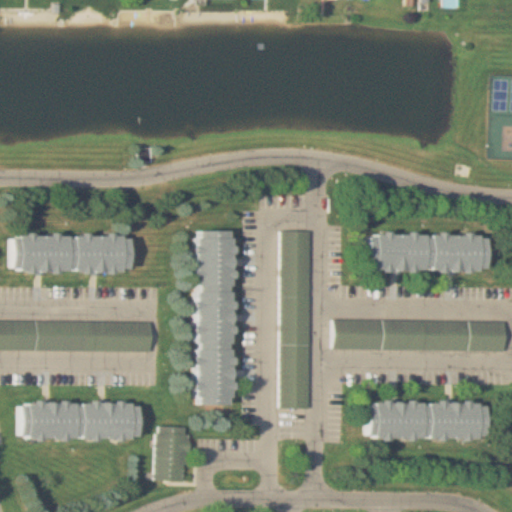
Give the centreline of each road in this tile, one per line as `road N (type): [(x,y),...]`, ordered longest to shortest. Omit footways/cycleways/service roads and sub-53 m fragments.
road 1 (residential): [(0,175),(113,179),(294,152),(511,194)]
road 2 (residential): [(484,511),(458,498),(420,493),(231,492),(171,497),(129,511)]
